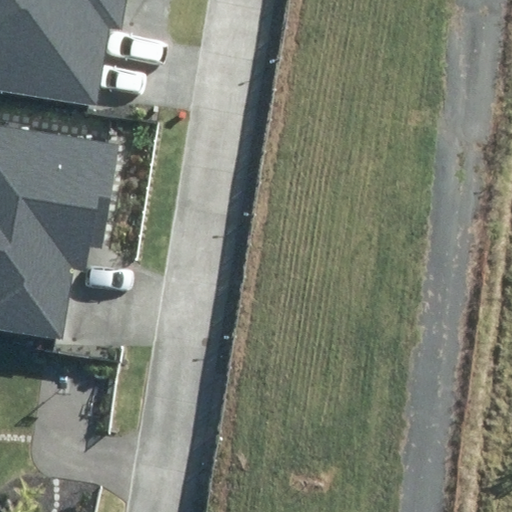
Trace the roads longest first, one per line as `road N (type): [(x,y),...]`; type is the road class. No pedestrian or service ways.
road 1 (residential): [(157,511),(234,0)]
road 2 (track): [(497,0),(426,511)]
